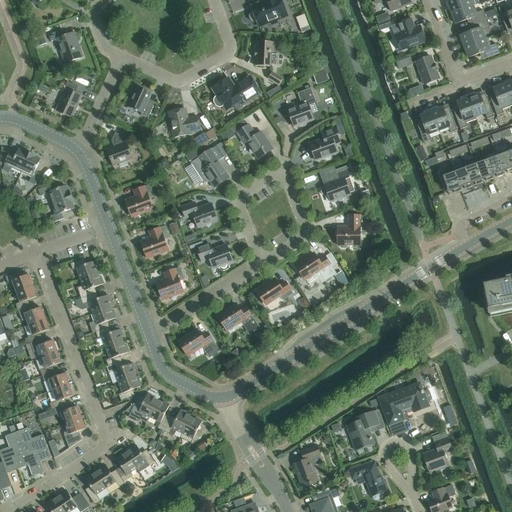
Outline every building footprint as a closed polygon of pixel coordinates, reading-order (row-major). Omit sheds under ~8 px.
[(253,23),(255,23),(257,22),(258,23),(267,20),(268,23),(269,22),(271,23),(276,21),(277,19),(287,15),(280,0),(259,0),(261,5),(252,8),(253,11),(251,12),(250,14),(249,16),(249,18),(250,20),(251,22),(253,23)] [(374,0),(376,5),(388,0),(393,11),(412,4),(409,0),(374,0)] [(451,14),(454,13),(473,6),(475,5),(473,0),(455,0),(454,0),(447,3),(451,13),(451,14)] [(471,19),(473,25),(487,20),(483,11),(476,14),(473,6),(454,13),(451,14),(452,15),(455,25),(462,22),(471,19)] [(511,7),(506,10),(505,6),(498,9),(507,33),(511,31),(511,7)] [(382,15),(376,17),(378,24),(384,22),(382,15)] [(400,51),(402,50),(405,52),(408,50),(409,48),(425,42),(420,27),(413,29),(411,26),(413,26),(411,19),(398,24),(401,34),(394,36),(400,51)] [(464,46),(464,47),(485,39),(482,32),(490,29),(487,20),(473,25),(476,31),(467,34),(460,36),(464,47),(464,46)] [(57,40),(66,64),(82,58),(73,33),(65,37),(63,30),(49,35),(51,42),(57,40)] [(39,47),(47,44),(43,32),(35,35),(39,47)] [(485,39),(464,47),(465,48),(464,48),(468,59),(475,56),(484,53),(486,59),(499,54),(496,44),(491,46),(487,38),(485,39)] [(255,58),(255,60),(255,67),(270,67),(271,53),(275,53),(275,43),(256,42),(256,52),(255,52),(255,58)] [(434,65),(431,57),(416,63),(424,85),(439,79),(436,71),(437,71),(434,65)] [(397,63),(399,70),(412,65),(410,58),(397,63)] [(279,86),(283,80),(272,73),(268,79),(279,86)] [(214,88),(212,89),(217,96),(214,97),(213,100),(213,103),(215,107),(218,108),(221,108),(223,106),(226,111),(234,106),(236,110),(262,94),(251,77),(245,81),(234,88),(228,79),(226,80),(228,83),(216,90),(214,88)] [(503,82),(511,104),(511,103),(511,104),(511,103),(511,82),(510,80),(503,82)] [(71,118),(81,97),(76,94),(79,87),(67,82),(64,89),(66,90),(56,111),(71,118)] [(511,106),(511,104),(503,82),(496,85),(498,88),(493,89),(494,91),(488,93),(497,116),(504,114),(503,110),(511,106)] [(41,84),(39,89),(47,93),(50,88),(41,84)] [(413,96),(425,92),(423,85),(411,89),(413,96)] [(148,119),(154,107),(147,103),(151,94),(135,87),(132,95),(133,95),(127,107),(141,113),(140,116),(148,119)] [(314,100),(310,90),(298,94),(302,105),(288,111),(294,128),(299,125),(301,126),(302,127),(303,127),(305,127),(306,126),(306,125),(306,124),(306,123),(313,120),(307,103),(314,100)] [(467,96),(476,120),(475,118),(485,114),(487,120),(494,117),(486,94),(480,97),(479,95),(475,96),(474,93),(467,96)] [(476,120),(467,96),(460,99),(461,101),(457,103),(458,105),(452,107),(460,130),(467,127),(466,124),(476,120)] [(430,110),(438,131),(448,128),(451,134),(458,131),(449,108),(443,110),(443,108),(439,110),(438,107),(430,110)] [(190,132),(200,130),(198,117),(187,119),(186,109),(168,113),(173,138),(191,135),(190,132)] [(438,131),(430,110),(423,112),(425,115),(420,117),(421,119),(415,121),(424,144),(431,141),(429,135),(438,131)] [(340,120),(335,122),(337,129),(343,126),(340,120)] [(256,136),(249,125),(237,133),(244,144),(247,143),(251,149),(249,150),(249,151),(249,152),(250,153),(250,154),(252,154),(254,154),(258,160),(273,150),(261,132),(256,136)] [(230,128),(220,135),(225,143),(235,136),(230,128)] [(340,144),(334,128),(321,133),(324,139),(309,144),(316,161),(324,158),(325,159),(326,160),(328,160),(330,159),(331,158),(331,157),(330,156),(337,153),(335,146),(340,144)] [(507,130),(500,133),(502,139),(509,136),(507,130)] [(113,166),(132,159),(126,144),(124,137),(115,133),(112,141),(114,148),(107,150),(113,166)] [(495,142),(502,139),(500,133),(493,136),(495,142)] [(204,134),(194,140),(198,147),(209,141),(204,134)] [(485,138),(478,141),(481,147),(488,144),(485,138)] [(474,150),(481,147),(478,141),(471,144),(474,150)] [(209,181),(214,188),(229,179),(218,161),(229,154),(221,143),(210,150),(198,158),(199,158),(190,164),(202,182),(203,182),(204,183),(206,183),(207,183),(209,181)] [(464,146),(457,149),(459,155),(466,152),(464,146)] [(350,148),(344,150),(348,158),(354,156),(350,148)] [(11,168),(21,173),(30,154),(19,149),(13,162),(8,160),(3,171),(9,173),(11,168)] [(452,158),(459,155),(457,149),(450,152),(452,158)] [(511,165),(506,150),(496,154),(502,172),(503,172),(507,170),(508,174),(511,172),(511,165)] [(196,151),(186,157),(189,162),(199,156),(196,151)] [(442,152),(435,154),(436,158),(437,160),(444,157),(443,154),(442,152)] [(425,153),(418,155),(421,162),(427,159),(425,153)] [(30,154),(21,173),(31,177),(29,183),(35,186),(40,175),(35,172),(41,159),(30,154)] [(485,158),(492,176),(496,174),(497,178),(504,176),(503,172),(502,172),(496,154),(485,158)] [(474,162),(481,180),(485,178),(487,182),(493,180),(492,176),(485,158),(474,162)] [(165,159),(159,163),(163,170),(170,166),(165,159)] [(464,166),(470,184),(471,184),(475,182),(476,186),(483,184),(481,180),(474,162),(464,166)] [(339,181),(325,186),(325,187),(321,189),(320,191),(322,195),(324,196),(328,195),(331,202),(337,200),(338,202),(339,202),(342,202),(342,201),(343,201),(343,200),(344,199),(343,198),(355,194),(349,177),(352,176),(349,166),(335,171),(339,181)] [(453,170),(460,188),(464,186),(465,190),(472,188),(471,184),(470,184),(464,166),(453,170)] [(460,188),(453,170),(442,174),(443,178),(441,179),(444,185),(446,184),(449,192),(453,190),(455,194),(461,192),(460,188)] [(52,204),(71,197),(67,186),(53,191),(51,185),(38,190),(40,197),(48,194),(52,204)] [(149,199),(154,197),(150,186),(144,188),(137,190),(139,197),(126,202),(132,217),(152,209),(149,199)] [(369,191),(362,193),(365,200),(371,197),(369,191)] [(71,197),(52,204),(55,215),(50,217),(52,223),(64,219),(62,213),(75,208),(71,197)] [(217,221),(211,204),(197,209),(195,203),(181,208),(185,219),(193,216),(198,228),(205,225),(206,227),(207,227),(208,227),(209,227),(211,226),(211,225),(211,223),(217,221)] [(37,210),(31,212),(33,218),(40,216),(37,210)] [(365,217),(360,217),(352,217),(352,229),(338,229),(338,231),(336,233),(336,237),(338,239),(338,245),(340,245),(340,247),(341,249),(346,249),(348,247),(348,245),(360,245),(360,234),(366,234),(365,217)] [(177,224),(170,226),(173,236),(180,234),(177,224)] [(165,227),(160,229),(152,232),(154,238),(141,243),(147,258),(168,250),(164,240),(169,238),(165,227)] [(203,245),(201,240),(189,244),(191,249),(203,245)] [(226,268),(226,267),(226,266),(227,264),(233,262),(226,245),(212,250),(210,244),(197,249),(202,263),(210,260),(213,270),(220,267),(221,268),(222,269),(223,269),(225,268),(226,268)] [(335,272),(330,265),(325,257),(318,261),(314,254),(296,266),(305,280),(319,271),(324,279),(335,272)] [(81,280),(97,274),(96,269),(98,268),(95,261),(84,266),(82,260),(70,264),(73,270),(77,269),(81,280)] [(180,268),(175,270),(167,273),(170,280),(157,284),(162,299),(183,292),(179,282),(184,280),(180,268)] [(16,292),(33,286),(29,275),(19,279),(17,273),(6,277),(8,283),(13,282),(16,292)] [(483,285),(484,286),(490,318),(511,313),(511,273),(506,275),(507,280),(483,285)] [(97,274),(81,280),(83,286),(77,288),(81,299),(94,294),(92,289),(104,284),(101,278),(99,278),(97,274)] [(345,277),(339,282),(342,287),(349,283),(345,277)] [(293,294),(290,290),(285,282),(280,286),(275,280),(257,292),(266,305),(280,296),(283,301),(293,294)] [(33,286),(16,292),(20,303),(16,305),(18,310),(30,306),(28,301),(37,297),(33,286)] [(93,314),(110,308),(108,303),(110,303),(108,296),(96,300),(94,294),(81,299),(75,301),(77,307),(78,308),(82,310),(83,310),(91,308),(93,314)] [(241,321),(244,326),(250,335),(260,329),(254,319),(251,316),(246,308),(241,312),(236,305),(218,317),(227,331),(241,321)] [(30,306),(18,310),(22,322),(27,320),(29,325),(45,319),(41,308),(32,312),(30,306)] [(93,314),(96,321),(89,324),(93,334),(96,333),(107,328),(105,323),(116,319),(114,312),(112,312),(110,308),(93,314)] [(45,319),(29,325),(32,336),(28,337),(30,343),(42,339),(40,334),(49,330),(45,319)] [(11,322),(4,325),(7,332),(13,329),(11,322)] [(102,337),(106,348),(122,342),(121,337),(123,337),(120,330),(109,334),(107,328),(96,333),(98,339),(102,337)] [(268,328),(263,332),(266,337),(271,333),(268,328)] [(215,345),(212,341),(207,333),(202,337),(197,330),(179,342),(188,356),(202,347),(205,351),(215,345)] [(36,360),(41,358),(57,352),(53,341),(44,345),(42,339),(30,343),(36,360)] [(106,348),(108,355),(110,359),(106,361),(108,367),(119,363),(117,357),(129,353),(126,346),(124,347),(122,342),(106,348)] [(10,357),(25,353),(23,346),(8,350),(10,357)] [(36,361),(40,370),(42,376),(54,372),(52,367),(61,363),(57,352),(41,358),(41,359),(36,361)] [(114,371),(119,382),(135,376),(133,372),(136,371),(133,364),(121,368),(119,363),(108,367),(106,367),(109,374),(114,371)] [(54,372),(42,376),(44,382),(49,381),(53,391),(69,385),(65,374),(56,378),(54,372)] [(135,376),(119,382),(123,393),(119,395),(121,401),(132,397),(130,391),(142,387),(139,380),(137,381),(135,376)] [(427,391),(423,392),(420,384),(380,399),(389,425),(403,420),(400,411),(412,407),(413,409),(427,404),(427,402),(430,401),(431,400),(432,398),(429,392),(428,391),(427,391)] [(69,385),(53,391),(57,402),(52,403),(54,409),(66,405),(64,399),(74,396),(69,385)] [(150,418),(158,402),(153,400),(154,398),(148,394),(142,405),(137,402),(129,418),(135,421),(135,420),(137,421),(140,420),(141,418),(143,414),(150,418)] [(376,400),(370,402),(372,408),(378,406),(376,400)] [(158,402),(150,418),(156,421),(155,423),(156,427),(158,428),(157,428),(163,431),(169,419),(164,416),(170,405),(163,402),(162,404),(158,402)] [(61,418),(62,419),(63,418),(65,424),(82,418),(78,407),(68,410),(66,405),(54,409),(57,415),(58,415),(58,416),(59,417),(60,418),(61,418)] [(169,419),(163,431),(169,434),(170,431),(172,432),(174,432),(175,430),(182,434),(190,418),(186,416),(187,414),(180,411),(175,422),(169,419)] [(369,428),(378,425),(380,424),(375,411),(354,419),(356,423),(348,426),(353,440),(351,440),(355,451),(373,444),(369,434),(371,434),(369,428)] [(44,413),(38,415),(40,421),(46,419),(44,413)] [(64,435),(64,436),(69,449),(80,441),(76,432),(86,429),(82,418),(65,424),(67,430),(66,431),(65,432),(64,434),(64,435)] [(203,436),(200,434),(200,433),(200,431),(198,430),(202,422),(195,418),(194,420),(190,418),(182,434),(193,439),(191,443),(191,444),(203,436)] [(339,424),(331,427),(333,432),(341,430),(339,424)] [(17,432),(25,455),(36,451),(40,462),(51,458),(43,435),(32,439),(28,428),(17,432)] [(7,474),(18,470),(14,459),(25,455),(17,432),(5,437),(10,448),(0,450),(0,455),(3,463),(3,462),(7,474)] [(444,454),(452,451),(447,438),(435,443),(437,450),(423,455),(430,473),(441,469),(439,465),(447,462),(444,454)] [(127,454),(137,469),(146,462),(149,466),(154,463),(148,452),(143,456),(136,445),(130,449),(131,451),(127,454)] [(310,460),(320,456),(317,446),(301,452),(304,461),(294,465),(302,488),(318,483),(310,460)] [(14,459),(18,470),(29,466),(33,477),(44,473),(40,462),(36,451),(25,455),(14,459)] [(122,469),(117,472),(124,482),(133,476),(131,473),(137,469),(127,454),(123,457),(122,455),(115,459),(122,469)] [(0,488),(0,489),(11,485),(7,474),(3,462),(3,463),(0,463),(0,488)] [(372,497),(373,497),(374,500),(376,501),(381,499),(382,497),(381,494),(387,491),(383,481),(381,482),(376,469),(370,471),(367,464),(349,471),(351,477),(351,479),(363,474),(372,497)] [(96,474),(106,489),(116,482),(119,488),(125,484),(124,482),(117,472),(112,476),(106,465),(99,469),(101,471),(96,474)] [(106,489),(96,474),(92,477),(91,475),(85,479),(92,489),(87,492),(94,504),(100,500),(96,495),(106,489)] [(452,485),(443,489),(437,491),(439,497),(427,501),(431,511),(442,511),(452,508),(449,498),(456,495),(452,485)] [(337,488),(316,496),(318,502),(309,505),(311,511),(337,511),(333,499),(340,497),(337,488)] [(61,497),(57,499),(65,511),(70,511),(77,508),(79,511),(81,511),(90,507),(82,495),(73,501),(66,491),(60,495),(61,497)] [(247,504),(254,502),(252,495),(245,497),(247,504)] [(65,511),(57,499),(53,502),(52,500),(46,504),(51,511),(65,511)] [(258,511),(257,509),(257,508),(255,502),(246,506),(231,511),(230,511),(258,511)]
